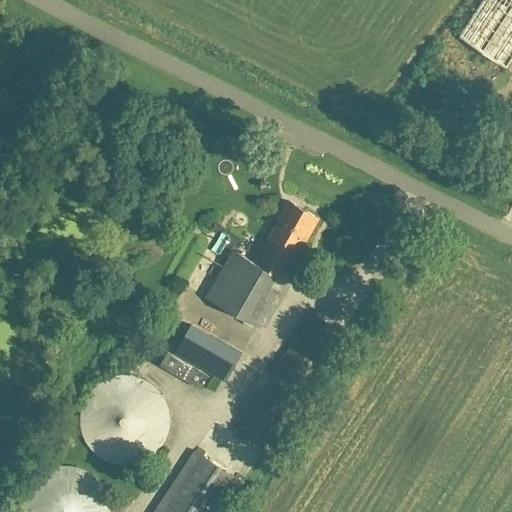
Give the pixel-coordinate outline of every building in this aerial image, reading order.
[(298,257),(320,219),(290,202),(269,239),(255,264),(234,251),(208,298),(258,326),(278,291),(271,287),(277,276),(274,274),(287,251),(298,257)] [(336,235),(347,244),(355,236),(344,226),(336,235)] [(263,453),(343,332),(314,313),(235,434),(263,453)] [(226,383),(243,353),(191,324),(174,354),(226,383)] [(85,400),(81,412),(81,424),(83,436),(89,447),(97,456),(108,462),(119,465),(132,465),(143,462),(154,456),(162,447),(168,436),(171,424),(170,411),(166,400),(159,390),(149,382),(138,377),(126,375),(113,377),(102,382),(93,390),(85,400)] [(225,511),(245,483),(195,450),(153,511),(225,511)] [(82,470),(70,467),(58,467),(46,471),(36,477),(28,486),(22,497),(20,510),(20,511),(109,511),(110,507),(107,495),(101,484),(92,476),(82,470)]
